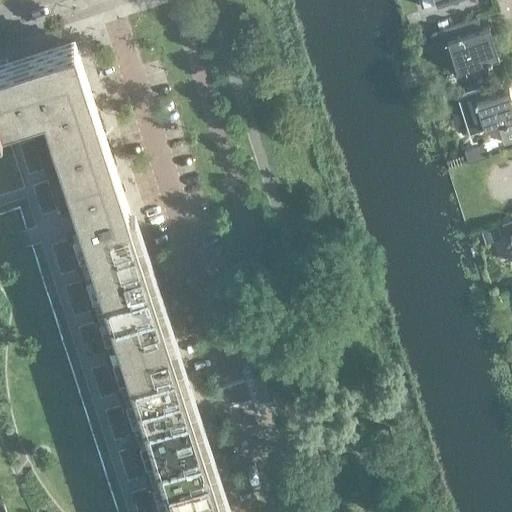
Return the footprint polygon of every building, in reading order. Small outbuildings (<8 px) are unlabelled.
[(498,55),(490,30),(489,24),(481,27),(477,16),(439,28),(443,40),(448,39),(457,68),(487,59),(487,60),(491,59),(490,57),(498,55)] [(0,120),(43,107),(174,511),(226,511),(83,69),(73,37),(7,59),(0,61),(0,120)] [(511,97),(509,87),(503,89),(499,78),(463,89),(468,105),(464,106),(472,131),(497,123),(501,121),(502,123),(507,122),(507,120),(511,117),(511,97)] [(0,120),(0,213),(19,208),(116,511),(174,511),(43,107),(0,120)] [(511,139),(511,117),(507,120),(507,122),(502,123),(501,121),(497,123),(503,142),(511,139)] [(511,218),(502,222),(506,234),(509,233),(511,240),(511,218)]
